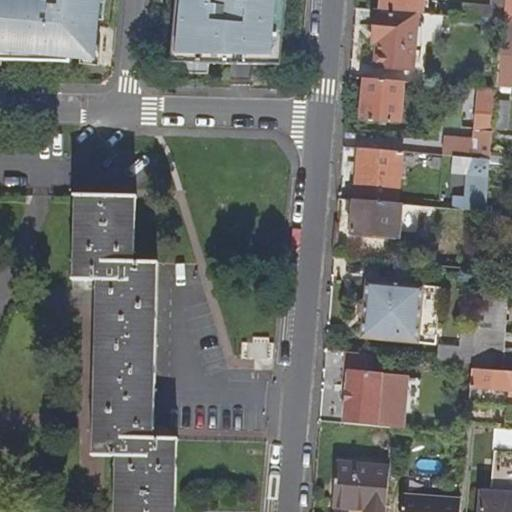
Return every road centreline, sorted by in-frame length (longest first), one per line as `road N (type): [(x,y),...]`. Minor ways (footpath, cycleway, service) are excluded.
road 1 (residential): [(327,118),(287,511)]
road 2 (residential): [(327,118),(126,109)]
road 3 (residential): [(126,109),(0,108)]
